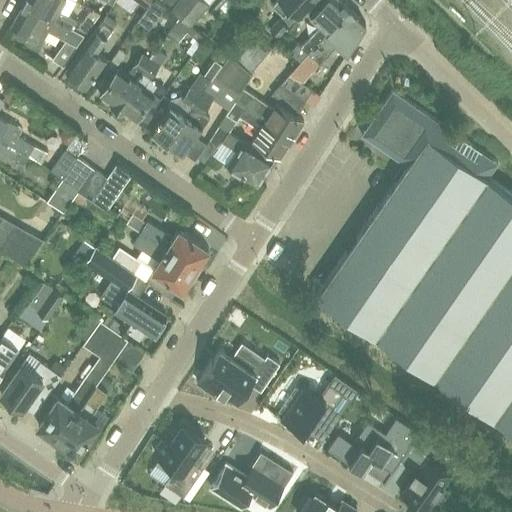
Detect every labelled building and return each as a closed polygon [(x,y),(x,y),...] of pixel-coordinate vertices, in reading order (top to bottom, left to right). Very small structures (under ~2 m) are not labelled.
[(60,8),(64,0),(25,0),(25,1),(72,27),(74,23),(75,24),(78,19),(60,8)] [(134,0),(147,10),(153,0),(134,0)] [(157,0),(153,0),(147,10),(140,20),(150,27),(166,6),(157,0)] [(160,0),(161,0),(190,25),(207,4),(202,0),(160,0)] [(279,35),(294,18),(311,0),(276,0),(273,4),(280,12),(283,12),(270,26),(279,35)] [(297,41),(289,51),(300,60),(307,52),(308,52),(308,51),(309,52),(309,51),(315,45),(314,45),(349,7),(341,0),(324,0),(310,17),(319,25),(308,39),(302,45),(297,41)] [(84,34),(72,27),(25,1),(12,24),(42,41),(48,29),(65,38),(52,57),(62,65),(84,34)] [(320,61),(337,41),(348,50),(365,22),(349,7),(314,45),(315,45),(309,51),(320,61)] [(104,15),(92,9),(79,27),(91,33),(104,15)] [(107,58),(96,51),(117,22),(106,14),(85,43),(86,44),(68,69),(77,75),(77,79),(84,83),(86,83),(89,84),(107,58)] [(178,41),(186,32),(200,43),(205,37),(190,25),(179,16),(166,31),(178,41)] [(234,57),(250,71),(274,46),(257,31),(234,57)] [(119,67),(101,93),(102,94),(103,97),(108,100),(111,100),(118,105),(151,59),(146,55),(142,52),(128,73),(119,67)] [(223,65),(215,77),(239,94),(243,87),(252,74),(230,56),(230,55),(223,65)] [(151,59),(118,105),(124,109),(125,113),(130,116),(134,116),(135,117),(138,114),(147,120),(162,99),(153,92),(145,86),(160,65),(159,64),(151,59)] [(162,99),(147,120),(152,124),(150,127),(151,128),(153,129),(154,133),(157,136),(161,135),(168,140),(207,87),(209,83),(219,70),(222,65),(223,65),(222,64),(215,59),(213,61),(211,64),(201,77),(200,75),(185,95),(170,98),(165,94),(162,99)] [(289,73),(280,83),(306,100),(314,89),(289,73)] [(280,83),(271,93),(299,111),(306,100),(280,83)] [(183,151),(185,152),(210,117),(203,111),(216,93),(207,87),(168,140),(175,145),(175,148),(180,152),(183,151)] [(276,102),(273,107),(243,88),(235,101),(291,139),(303,119),(276,102)] [(304,283),(318,292),(316,295),(511,431),(511,193),(488,176),(498,162),(393,89),(361,134),(406,165),(323,284),(309,274),(304,283)] [(280,156),(291,139),(235,101),(226,115),(236,120),(239,115),(260,127),(253,138),(280,156)] [(0,116),(0,137),(30,154),(41,162),(46,152),(19,136),(23,129),(0,116)] [(244,141),(229,131),(221,125),(199,156),(209,162),(223,140),(238,150),(229,164),(257,182),(259,179),(261,179),(265,174),(264,171),(272,158),(245,140),(244,141)] [(69,143),(76,134),(66,126),(62,131),(63,138),(69,143)] [(80,153),(88,142),(76,134),(67,147),(66,147),(78,155),(80,153)] [(0,148),(25,163),(30,154),(0,137),(0,148)] [(62,177),(78,155),(66,147),(50,168),(62,177)] [(91,201),(108,176),(78,155),(62,177),(63,177),(63,178),(79,189),(77,191),(91,201)] [(64,211),(77,191),(79,189),(63,178),(47,200),(64,211)] [(133,213),(126,223),(140,232),(147,222),(133,213)] [(43,242),(0,217),(0,251),(25,269),(43,242)] [(179,228),(173,237),(148,220),(147,222),(140,232),(196,268),(209,247),(179,228)] [(183,288),(196,268),(140,232),(133,243),(142,249),(136,259),(121,249),(114,258),(147,281),(168,296),(176,284),(183,288)] [(95,246),(84,238),(73,255),(84,263),(95,246)] [(138,295),(147,281),(114,258),(96,246),(86,262),(118,283),(107,300),(115,305),(113,309),(132,322),(126,329),(139,338),(145,330),(152,335),(154,331),(158,331),(160,327),(159,324),(166,314),(138,295)] [(64,296),(42,280),(28,300),(50,316),(64,296)] [(91,313),(76,333),(85,339),(96,324),(100,319),(93,314),(91,313)] [(95,385),(114,358),(127,339),(100,320),(83,344),(99,355),(84,377),(85,377),(67,402),(58,396),(38,425),(58,439),(95,385)] [(0,372),(5,366),(17,348),(1,337),(0,337),(0,372)] [(127,339),(114,358),(132,371),(145,352),(127,339)] [(220,348),(197,381),(213,393),(217,387),(237,401),(249,382),(261,390),(280,362),(267,353),(255,372),(220,348)] [(61,375),(40,360),(29,353),(1,393),(22,408),(36,388),(47,395),(61,375)] [(58,361),(56,360),(51,367),(61,375),(67,367),(58,361)] [(303,384),(280,417),(285,420),(303,433),(305,430),(310,422),(312,419),(326,428),(325,429),(328,430),(329,431),(358,389),(335,373),(334,373),(344,380),(340,386),(330,379),(319,395),(303,384)] [(95,385),(58,439),(77,452),(97,424),(89,418),(107,393),(95,385)] [(338,431),(328,446),(349,461),(363,471),(365,468),(372,458),(391,471),(392,472),(401,458),(419,432),(419,431),(413,427),(396,416),(385,432),(368,419),(353,441),(338,431)] [(162,438),(154,451),(160,455),(158,458),(169,466),(166,469),(171,473),(164,482),(183,495),(203,466),(191,458),(205,438),(183,423),(169,443),(162,438)] [(410,477),(400,492),(427,511),(435,499),(440,502),(449,491),(443,487),(453,473),(432,458),(440,446),(419,432),(401,458),(416,469),(411,476),(409,475),(408,476),(410,477)] [(226,463),(211,487),(241,506),(249,492),(271,506),(293,471),(268,455),(252,480),(226,463)] [(487,480),(481,476),(473,487),(480,491),(487,480)] [(304,510),(302,511),(354,511),(357,509),(355,508),(354,510),(342,502),(343,500),(342,499),(338,505),(328,498),(327,500),(315,492),(313,495),(309,493),(308,494),(309,495),(301,507),(300,508),(304,510)]
